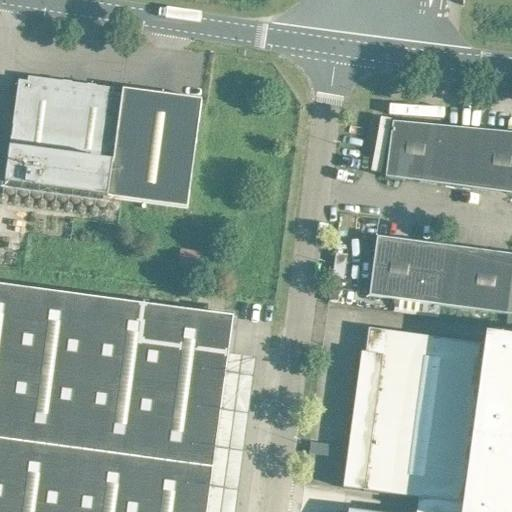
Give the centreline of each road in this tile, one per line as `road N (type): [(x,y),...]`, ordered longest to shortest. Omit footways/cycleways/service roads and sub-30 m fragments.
road 1 (unclassified): [(276,511),(334,52)]
road 2 (tertiary): [(334,52),(0,3)]
road 3 (tertiary): [(511,68),(334,52)]
